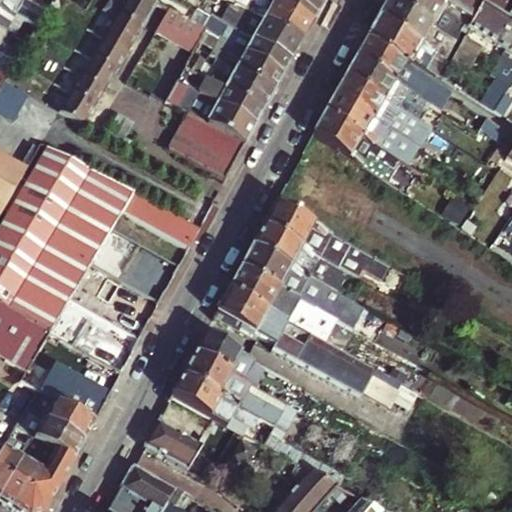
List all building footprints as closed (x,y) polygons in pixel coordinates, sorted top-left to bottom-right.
[(0,0),(0,8),(15,18),(23,22),(26,15),(20,11),(24,5),(30,9),(32,4),(24,0),(0,0)] [(39,0),(36,6),(45,12),(52,0),(39,0)] [(142,0),(128,0),(118,17),(139,29),(152,5),(142,0)] [(312,28),(262,0),(220,0),(226,3),(301,47),(312,28)] [(313,0),(262,0),(312,28),(324,6),(313,0)] [(440,13),(419,0),(390,0),(388,5),(455,47),(465,29),(440,13)] [(419,0),(440,13),(442,9),(468,25),(479,7),(468,0),(419,0)] [(511,0),(468,0),(479,7),(482,9),(507,24),(511,15),(511,0)] [(215,22),(222,26),(291,65),(301,47),(226,3),(215,22)] [(455,47),(388,5),(378,23),(445,64),(455,47)] [(507,24),(482,9),(479,7),(468,25),(471,27),(469,31),(498,49),(511,27),(507,24)] [(0,8),(0,32),(5,36),(15,18),(0,8)] [(442,9),(440,13),(465,29),(468,25),(442,9)] [(147,49),(182,70),(185,65),(200,33),(167,14),(147,49)] [(35,16),(30,25),(35,28),(41,19),(35,16)] [(118,17),(104,40),(125,53),(139,29),(118,17)] [(445,64),(378,23),(370,37),(411,64),(436,79),(445,64)] [(222,26),(214,41),(282,81),(291,65),(222,26)] [(511,26),(511,27),(498,49),(511,57),(511,26)] [(0,32),(0,55),(15,65),(20,56),(0,44),(5,36),(0,32)] [(185,65),(191,69),(198,55),(234,75),(233,78),(271,100),(282,81),(214,41),(200,33),(185,65)] [(411,64),(370,37),(368,40),(356,61),(426,105),(444,116),(455,99),(449,95),(433,84),(408,69),(410,66),(411,64)] [(477,44),(465,38),(451,67),(462,73),(477,44)] [(104,40),(92,60),(113,72),(125,53),(104,40)] [(198,55),(191,69),(200,73),(196,80),(262,119),(271,100),(233,78),(234,75),(198,55)] [(92,60),(82,78),(102,90),(113,72),(92,60)] [(356,61),(346,79),(432,134),(444,116),(426,105),(356,61)] [(182,70),(175,85),(182,89),(191,69),(185,65),(182,70)] [(191,69),(182,89),(254,132),(262,119),(196,80),(200,73),(191,69)] [(482,106),(495,113),(507,95),(510,90),(511,86),(511,81),(502,75),(482,106)] [(82,78),(72,95),(92,108),(102,90),(82,78)] [(432,134),(346,79),(336,97),(410,147),(415,138),(426,145),(432,134)] [(0,95),(0,112),(17,119),(28,94),(5,84),(0,95)] [(165,107),(187,119),(244,150),(254,132),(182,89),(175,85),(165,107)] [(72,95),(59,117),(80,129),(92,108),(72,95)] [(511,106),(511,98),(507,95),(495,113),(494,114),(504,120),(511,106)] [(410,147),(336,97),(325,115),(402,166),(408,170),(419,153),(410,147)] [(325,115),(313,137),(388,187),(402,166),(325,115)] [(101,129),(95,138),(122,153),(128,144),(120,139),(127,126),(113,118),(105,132),(101,129)] [(168,153),(226,185),(244,150),(187,119),(168,153)] [(505,136),(484,167),(491,172),(511,140),(505,136)] [(415,138),(410,147),(419,153),(420,154),(426,145),(415,138)] [(48,154),(0,237),(0,309),(49,339),(131,200),(48,154)] [(0,161),(0,218),(25,175),(0,161)] [(474,214),(453,200),(439,221),(460,235),(474,214)] [(274,207),(262,229),(350,277),(357,281),(362,273),(378,281),(385,268),(274,207)] [(252,248),(339,295),(350,277),(262,229),(252,248)] [(373,314),(339,295),(252,248),(240,270),(313,310),(361,336),(373,314)] [(313,310),(240,270),(228,291),(301,331),(313,310)] [(228,291),(212,321),(255,346),(258,341),(272,348),(270,353),(358,401),(360,396),(386,410),(388,406),(399,385),(301,331),(228,291)] [(0,309),(0,360),(26,376),(49,339),(0,309)] [(192,357),(255,392),(261,382),(266,372),(203,337),(192,357)] [(192,357),(181,379),(252,419),(272,430),(284,408),(255,392),(192,357)] [(59,370),(42,401),(92,428),(108,398),(59,370)] [(252,419),(181,379),(170,398),(241,439),(252,419)] [(415,394),(399,385),(388,406),(404,415),(415,394)] [(36,397),(25,416),(82,447),(92,428),(42,401),(36,397)] [(272,430),(267,439),(277,444),(294,413),(284,408),(272,430)] [(25,416),(13,433),(33,444),(71,466),(82,447),(25,416)] [(199,450),(156,425),(146,443),(189,467),(199,450)] [(13,433),(0,453),(0,496),(26,455),(33,444),(13,433)] [(46,511),(71,466),(33,444),(26,455),(42,465),(36,475),(39,476),(16,511),(46,511)] [(237,445),(221,472),(236,481),(253,454),(237,445)] [(42,465),(26,455),(0,496),(0,505),(9,511),(16,511),(39,476),(36,475),(42,465)] [(150,475),(133,467),(120,491),(156,511),(307,511),(328,488),(306,476),(273,511),(181,511),(191,496),(175,485),(174,487),(151,474),(150,475)] [(156,511),(120,491),(108,511),(156,511)] [(372,511),(352,501),(343,511),(372,511)]
